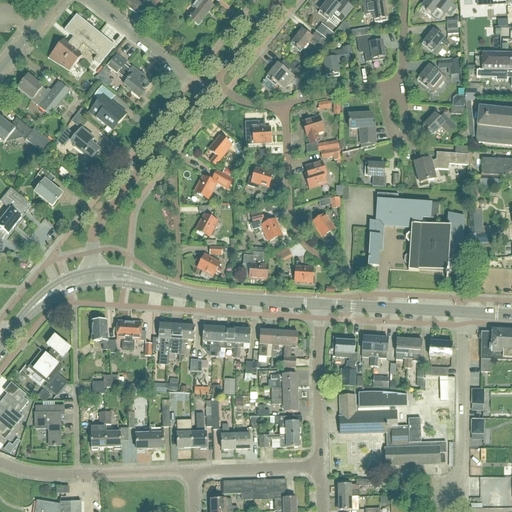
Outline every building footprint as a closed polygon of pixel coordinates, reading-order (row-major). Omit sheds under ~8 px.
[(143,6),(135,0),(117,0),(136,15),(139,12),(148,19),(157,7),(148,0),(143,6)] [(189,20),(198,27),(214,8),(205,1),(205,0),(194,0),(190,5),(190,4),(188,6),(198,13),(192,20),(190,18),(189,20)] [(340,7),(330,0),(329,0),(318,15),(319,16),(320,15),(328,21),(327,22),(328,23),(333,16),(338,20),(340,17),(342,19),(348,12),(342,8),(340,7)] [(387,22),(384,5),(377,6),(376,0),(373,0),(365,1),(364,3),(366,17),(374,16),(375,24),(387,22)] [(428,0),(420,10),(421,11),(421,10),(436,21),(435,22),(436,22),(436,21),(436,22),(439,21),(445,15),(451,6),(450,5),(446,2),(447,0),(446,0),(428,0)] [(100,66),(115,47),(77,16),(65,31),(73,37),(67,44),(64,42),(66,39),(65,38),(53,54),(50,57),(59,64),(58,65),(70,73),(83,57),(77,52),(83,46),(97,57),(94,61),(100,66)] [(458,35),(458,30),(458,24),(447,25),(448,36),(458,35)] [(312,39),(302,31),(290,46),(291,47),(292,46),(300,52),(299,53),(300,54),(309,43),(316,48),(310,55),(315,59),(327,42),(323,39),(318,44),(312,39)] [(447,48),(450,44),(443,39),(444,39),(434,31),(422,46),(423,47),(424,46),(437,56),(436,57),(437,58),(443,50),(438,46),(441,43),(447,48)] [(462,37),(451,38),(452,51),(463,50),(462,37)] [(385,61),(382,42),(371,44),(370,38),(357,40),(360,54),(365,53),(366,63),(373,62),(374,63),(374,62),(385,60),(385,61)] [(337,64),(345,63),(346,63),(346,65),(354,64),(351,48),(343,49),(344,52),(330,54),(331,60),(324,61),(327,80),(328,80),(328,79),(339,77),(339,78),(340,78),(337,64)] [(511,54),(483,54),(482,68),(511,69),(511,54)] [(117,75),(126,64),(117,56),(117,57),(107,68),(117,76),(117,75)] [(132,69),(126,64),(117,75),(123,80),(126,78),(128,79),(127,81),(128,81),(124,86),(133,93),(131,95),(132,96),(133,94),(139,99),(138,100),(139,101),(147,91),(146,90),(151,84),(132,69)] [(287,73),(278,65),(266,80),(266,81),(267,80),(275,86),(275,87),(275,88),(277,86),(284,91),(293,80),(294,81),(296,93),(302,93),(301,75),(295,71),(290,76),(287,73)] [(433,95),(445,80),(439,75),(430,67),(418,82),(418,83),(419,82),(427,88),(426,89),(427,90),(428,89),(433,93),(433,94),(433,95)] [(511,88),(511,87),(511,69),(482,68),(482,70),(477,70),(477,77),(496,77),(496,80),(508,80),(508,78),(511,78),(511,88)] [(42,89),(43,88),(28,76),(18,89),(33,100),(33,103),(50,117),(70,92),(59,83),(51,93),(48,90),(46,92),(42,89)] [(86,96),(97,81),(93,77),(81,92),(86,96)] [(93,96),(100,101),(90,114),(104,126),(106,123),(113,129),(116,125),(120,125),(127,116),(111,103),(103,97),(108,91),(101,86),(93,96)] [(465,102),(471,102),(476,102),(476,89),(465,89),(465,102)] [(327,102),(318,103),(319,110),(329,109),(327,102)] [(474,138),(471,102),(465,102),(469,138),(474,138)] [(338,119),(345,117),(342,105),(335,107),(338,119)] [(511,112),(479,109),(476,144),(511,147),(511,112)] [(6,110),(3,113),(14,122),(17,119),(6,110)] [(444,115),(440,119),(436,115),(422,129),(423,128),(431,136),(430,137),(431,137),(441,127),(448,134),(456,126),(444,115)] [(361,150),(375,147),(374,128),(372,128),(372,116),(348,117),(349,130),(360,130),(361,145),(361,150)] [(0,141),(4,145),(8,140),(10,141),(21,138),(22,136),(24,138),(23,139),(44,155),(53,144),(34,129),(32,131),(17,119),(16,120),(11,127),(0,117),(0,141)] [(307,138),(308,137),(310,145),(320,143),(317,134),(324,132),(319,117),(302,123),(307,138)] [(252,131),(253,145),(271,144),(270,128),(265,129),(265,122),(245,123),(245,131),(252,131)] [(58,142),(62,146),(73,136),(67,129),(58,142)] [(82,131),(72,143),(76,146),(75,148),(84,156),(86,154),(92,159),(92,158),(98,151),(99,151),(93,146),(92,142),(94,140),(94,139),(93,140),(82,131)] [(210,163),(215,167),(232,146),(220,136),(208,151),(215,156),(210,163)] [(459,166),(459,167),(468,167),(469,149),(456,148),(455,155),(437,154),(437,155),(437,162),(431,163),(430,160),(415,164),(417,173),(419,173),(421,183),(421,184),(436,180),(433,172),(438,170),(439,171),(449,171),(449,166),(459,166)] [(340,160),(338,150),(321,153),(322,160),(333,158),(334,162),(337,161),(337,165),(340,165),(340,160)] [(511,160),(482,160),(481,176),(511,177),(511,160)] [(305,168),(307,175),(305,176),(310,191),(327,186),(324,176),(326,175),(322,163),(305,168)] [(365,177),(373,178),(372,186),(383,187),(384,179),(385,166),(366,165),(366,166),(368,166),(368,177),(365,177)] [(255,169),(253,179),(250,178),(247,186),(258,190),(258,188),(263,189),(262,191),(264,192),(264,193),(268,195),(270,189),(269,188),(273,175),(255,169)] [(35,194),(52,208),(62,196),(51,186),(55,180),(43,170),(33,182),(34,182),(38,177),(44,182),(35,194)] [(203,178),(194,194),(208,201),(217,185),(203,178)] [(7,215),(0,222),(0,237),(4,233),(8,236),(22,219),(20,218),(31,205),(11,189),(0,202),(0,203),(7,209),(4,213),(7,215)] [(369,242),(368,256),(369,256),(369,267),(369,268),(378,268),(378,267),(379,266),(380,249),(383,249),(384,227),(411,229),(411,234),(410,234),(409,235),(408,235),(407,236),(407,237),(406,237),(406,238),(406,239),(406,240),(407,241),(408,242),(408,243),(409,243),(410,243),(410,256),(407,256),(405,258),(405,263),(406,265),(409,265),(409,271),(409,272),(418,272),(419,271),(447,273),(446,275),(448,275),(448,273),(456,274),(458,243),(463,243),(465,217),(449,215),(449,216),(448,228),(422,226),(423,219),(438,220),(439,205),(398,202),(399,196),(378,195),(376,222),(370,222),(370,223),(369,237),(371,237),(370,242),(369,242)] [(339,198),(333,199),(330,199),(332,210),(341,208),(339,198)] [(264,200),(265,202),(260,203),(261,210),(266,208),(266,207),(271,206),(270,199),(264,200)] [(262,214),(251,217),(253,224),(264,221),(262,214)] [(325,215),(312,224),(322,239),(335,230),(325,215)] [(209,239),(216,228),(218,229),(220,225),(218,224),(218,223),(204,216),(196,232),(209,239)] [(275,220),(261,226),(268,243),(282,237),(275,220)] [(47,246),(52,236),(47,234),(42,243),(47,246)] [(492,234),(491,234),(475,235),(476,244),(493,243),(492,234)] [(210,248),(210,256),(222,257),(222,249),(210,248)] [(287,249),(277,255),(282,264),(292,258),(287,249)] [(243,266),(250,266),(249,281),(267,282),(268,266),(263,266),(264,260),(269,260),(269,255),(259,254),(259,258),(244,256),(243,266)] [(204,256),(197,269),(213,278),(221,265),(204,256)] [(314,269),(299,268),(295,268),(294,284),(313,285),(314,269)] [(107,340),(106,328),(106,322),(100,322),(98,321),(95,321),(94,322),(92,323),(92,330),(93,334),(92,335),(92,339),(93,340),(93,342),(94,342),(102,342),(102,344),(104,344),(104,352),(109,351),(109,342),(109,340),(107,340)] [(130,323),(118,323),(118,334),(116,335),(116,338),(117,338),(117,340),(124,340),(124,343),(123,343),(122,351),(128,351),(130,323)] [(130,323),(128,351),(134,352),(135,343),(133,343),(134,341),(140,341),(140,340),(146,341),(147,335),(141,335),(142,324),(130,323)] [(170,340),(171,326),(159,325),(158,345),(160,346),(159,366),(168,367),(170,340)] [(185,351),(185,345),(182,345),(183,327),(171,326),(170,340),(177,341),(176,345),(174,345),(174,350),(177,351),(177,350),(185,351)] [(195,327),(183,327),(182,345),(185,345),(188,345),(188,341),(194,342),(195,327)] [(212,346),(214,347),(215,329),(203,328),(202,349),(210,358),(217,358),(217,353),(217,352),(211,352),(212,346)] [(226,350),(227,330),(215,329),(214,347),(212,346),(211,352),(217,352),(217,353),(220,353),(220,350),(226,350)] [(241,349),(238,349),(239,330),(227,330),(226,350),(233,350),(233,354),(240,354),(241,349)] [(251,331),(239,330),(238,349),(241,349),(243,349),(244,345),(250,346),(251,331)] [(481,341),(481,361),(490,361),(511,362),(511,331),(492,331),(492,337),(489,337),(489,334),(481,334),(481,341)] [(271,358),(273,332),(261,332),(259,357),(271,358)] [(284,347),(285,333),(273,332),(271,358),(276,359),(276,352),(278,352),(278,347),(284,347)] [(291,358),(291,348),(297,348),(298,334),(285,333),(284,347),(282,369),(295,370),(296,358),(291,358)] [(28,369),(35,374),(32,377),(40,383),(42,380),(49,386),(47,389),(56,397),(61,391),(52,383),(63,369),(54,362),(60,356),(63,359),(71,350),(55,337),(48,346),(54,351),(48,357),(42,352),(28,369)] [(370,368),(374,368),(376,339),(363,338),(362,359),(369,359),(369,358),(371,358),(370,368)] [(351,340),(333,339),(332,351),(335,351),(335,359),(349,360),(349,363),(347,363),(346,372),(341,371),(340,387),(355,388),(357,355),(353,355),(354,343),(351,343),(351,340)] [(388,340),(376,339),(374,368),(377,368),(378,359),(379,359),(379,360),(387,361),(387,354),(388,340)] [(408,370),(409,341),(397,341),(396,355),(396,362),(403,362),(403,360),(405,360),(404,370),(408,370)] [(409,341),(408,370),(411,370),(412,361),(413,361),(413,363),(420,363),(421,356),(422,342),(409,341)] [(432,341),(431,343),(430,343),(429,357),(452,358),(453,344),(437,343),(437,341),(432,341)] [(490,374),(490,361),(481,361),(480,374),(490,374)] [(252,369),(253,363),(246,363),(245,382),(252,382),(252,369)] [(418,367),(417,379),(416,387),(419,387),(424,387),(425,380),(424,380),(424,377),(425,368),(418,367)] [(448,378),(448,376),(448,369),(431,369),(431,367),(425,367),(425,377),(438,378),(438,376),(440,376),(440,382),(440,402),(448,402),(448,378)] [(278,388),(297,388),(297,375),(289,376),(271,376),(271,381),(276,381),(276,388),(276,389),(278,388)] [(105,389),(112,389),(111,377),(104,377),(104,383),(105,389)] [(119,377),(111,377),(112,389),(119,389),(119,377)] [(373,378),(373,388),(388,389),(389,378),(373,378)] [(93,395),(97,395),(105,395),(105,389),(104,383),(92,383),(93,395)] [(178,385),(169,384),(168,392),(177,393),(178,385)] [(213,387),(212,395),(221,396),(222,387),(213,387)] [(284,401),(298,400),(297,388),(278,388),(279,394),(278,394),(278,400),(284,400),(284,401)] [(0,431),(3,434),(28,404),(11,390),(0,404),(0,408),(3,411),(0,414),(0,431)] [(472,405),(483,405),(484,405),(484,391),(472,391),(472,405)] [(397,411),(394,411),(394,408),(407,407),(407,396),(397,395),(385,394),(376,394),(358,395),(358,407),(355,407),(355,397),(341,397),(341,412),(342,413),(343,419),(339,419),(340,435),(387,434),(387,450),(385,450),(386,467),(440,465),(440,455),(447,454),(446,443),(422,444),(421,419),(409,420),(409,444),(408,444),(408,427),(397,428),(397,411)] [(284,413),(290,413),(298,413),(298,400),(284,401),(284,400),(278,400),(272,401),(272,406),(284,405),(284,413)] [(169,402),(162,402),(163,428),(170,428),(169,402)] [(211,409),(212,428),(213,431),(219,431),(218,402),(211,403),(211,409)] [(64,407),(37,408),(37,415),(36,415),(36,430),(49,430),(49,447),(54,447),(54,448),(56,448),(56,447),(61,447),(60,415),(64,415),(64,407)] [(106,434),(106,426),(105,414),(99,414),(100,425),(96,425),(96,434),(91,434),(92,450),(92,451),(98,451),(98,449),(107,449),(106,434)] [(197,434),(192,434),(192,449),(200,449),(200,451),(207,451),(207,449),(206,434),(205,434),(204,415),(196,415),(197,434)] [(282,437),(299,436),(298,423),(293,423),(292,417),(269,418),(270,422),(275,422),(275,426),(282,426),(282,436),(282,437)] [(483,435),(483,421),(471,421),(471,435),(483,435)] [(150,426),(150,430),(150,451),(164,450),(163,429),(155,430),(155,426),(150,426)] [(223,427),(223,437),(222,437),(222,442),(222,451),(236,451),(236,437),(229,437),(229,427),(223,427)] [(178,450),(192,449),(192,434),(187,434),(186,428),(179,429),(179,435),(177,435),(178,450)] [(150,451),(150,430),(145,430),(144,435),(136,436),(137,451),(150,451)] [(106,434),(107,449),(121,449),(121,433),(106,434)] [(282,437),(282,436),(260,437),(260,450),(269,449),(269,441),(280,441),(281,449),(296,449),(300,449),(299,436),(282,437)] [(250,437),(236,437),(236,451),(250,451),(250,442),(250,437)] [(339,499),(358,498),(359,498),(359,487),(374,487),(374,481),(356,481),(356,486),(351,486),(338,486),(339,499)] [(339,511),(352,511),(358,511),(358,498),(339,499),(339,511)] [(283,499),(283,505),(274,505),(274,511),(291,511),(297,511),(296,499),(283,499)] [(237,511),(237,507),(226,508),(226,500),(211,501),(211,511),(237,511)] [(81,511),(81,503),(60,503),(60,505),(37,502),(35,511),(81,511)]
